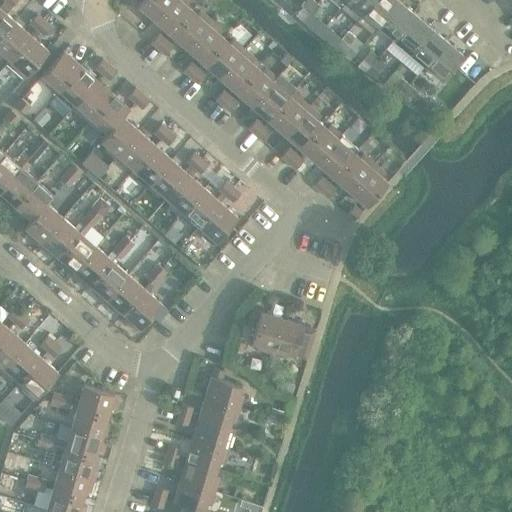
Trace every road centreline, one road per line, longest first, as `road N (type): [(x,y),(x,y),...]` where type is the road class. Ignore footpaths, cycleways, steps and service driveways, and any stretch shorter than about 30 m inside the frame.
road 1 (residential): [(152,374),(298,211),(108,42),(85,0)]
road 2 (residential): [(0,254),(152,374)]
road 3 (residential): [(113,511),(152,374)]
